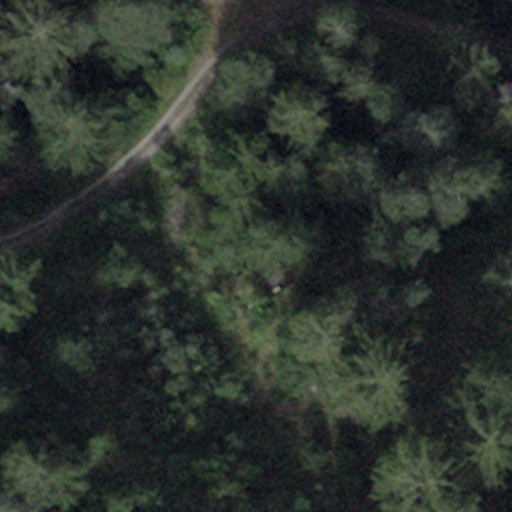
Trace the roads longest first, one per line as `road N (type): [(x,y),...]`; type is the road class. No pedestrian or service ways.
road 1 (track): [(301,0),(244,18),(148,148),(46,230),(0,245)]
road 2 (track): [(511,44),(305,0)]
